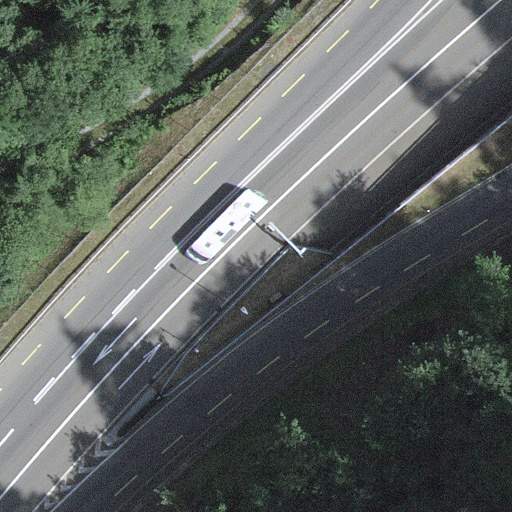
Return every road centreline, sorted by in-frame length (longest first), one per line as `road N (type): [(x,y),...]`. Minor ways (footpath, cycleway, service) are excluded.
road 1 (primary): [(81,511),(159,430),(275,344),(511,192)]
road 2 (trunk): [(169,306),(501,0)]
road 3 (primary): [(389,0),(168,229),(169,306)]
road 4 (track): [(270,0),(139,108),(0,179)]
road 5 (primary): [(169,306),(0,498)]
